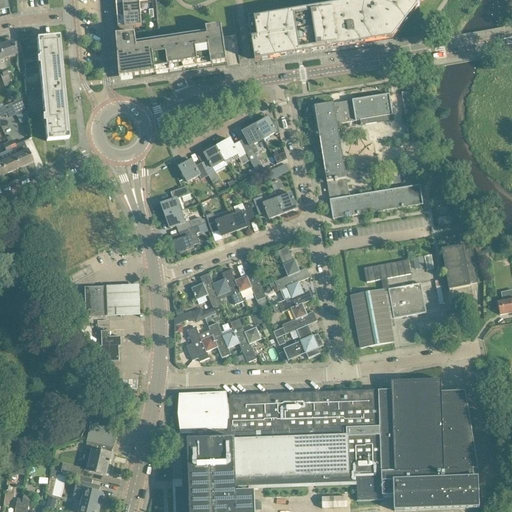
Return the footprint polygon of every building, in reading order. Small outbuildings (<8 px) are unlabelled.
[(0,0),(0,10),(9,8),(6,0),(0,0)] [(136,40),(136,37),(134,27),(142,27),(139,0),(115,0),(118,29),(119,29),(120,36),(116,36),(117,45),(119,74),(120,74),(120,76),(122,78),(124,78),(133,77),(133,80),(228,66),(227,62),(227,63),(221,27),(136,40)] [(418,1),(421,3),(423,0),(366,0),(366,1),(249,20),(255,58),(261,57),(259,43),(271,41),(273,55),(338,45),(337,38),(341,37),(342,46),(347,45),(351,44),(350,36),(354,35),(355,42),(390,37),(418,1)] [(65,139),(56,38),(58,38),(58,37),(36,39),(46,142),(67,140),(67,139),(65,139)] [(17,54),(22,52),(18,42),(13,44),(12,42),(0,45),(0,52),(3,60),(17,55),(17,54)] [(2,60),(3,60),(0,52),(0,69),(1,70),(3,78),(8,76),(6,68),(5,68),(2,60)] [(417,137),(411,102),(409,92),(401,93),(409,139),(417,137)] [(393,116),(391,105),(390,95),(315,107),(333,220),(422,205),(419,186),(349,198),(337,125),(393,116)] [(29,122),(27,111),(26,97),(0,108),(0,116),(5,114),(6,117),(15,113),(20,125),(29,122)] [(279,134),(280,133),(277,122),(276,122),(272,125),(269,119),(256,126),(264,140),(275,134),(276,135),(279,133),(279,134)] [(254,145),(264,140),(256,126),(243,133),(246,140),(240,143),(251,163),(257,159),(252,152),(257,149),(254,145)] [(251,163),(240,143),(234,147),(230,140),(217,148),(225,162),(237,155),(243,165),(250,161),(251,163)] [(13,141),(8,143),(19,169),(19,168),(33,162),(29,153),(27,150),(23,142),(15,146),(13,141)] [(6,159),(0,162),(0,163),(5,175),(6,175),(19,169),(8,143),(3,145),(6,152),(4,154),(6,159)] [(224,162),(225,162),(217,148),(204,155),(208,161),(202,165),(212,184),(219,180),(215,173),(227,166),(224,162)] [(277,165),(287,160),(285,153),(274,158),(277,165)] [(212,184),(202,165),(196,168),(192,161),(179,168),(188,183),(199,177),(201,180),(207,176),(212,184)] [(280,175),(277,169),(268,174),(270,180),(280,175)] [(280,183),(272,186),(274,191),(282,188),(280,183)] [(180,199),(192,194),(186,187),(171,193),(174,200),(162,205),(166,218),(187,210),(187,209),(184,210),(180,199)] [(283,214),(278,199),(276,194),(269,197),(271,202),(267,203),(266,200),(262,201),(261,198),(254,201),(260,215),(266,213),(269,220),(283,214)] [(278,199),(283,214),(297,209),(292,194),(278,199)] [(254,217),(250,208),(250,206),(242,208),(243,212),(230,217),(236,232),(250,227),(247,220),(254,217)] [(190,229),(188,222),(187,218),(189,217),(187,210),(166,218),(170,229),(177,227),(180,234),(206,224),(190,229)] [(221,237),(236,232),(230,217),(216,222),(215,218),(208,221),(212,233),(219,230),(221,237)] [(197,235),(200,232),(201,234),(209,231),(206,224),(180,234),(182,240),(174,243),(178,254),(180,253),(181,256),(187,253),(186,251),(194,248),(193,246),(200,244),(197,235)] [(479,283),(477,274),(469,231),(440,236),(443,249),(441,249),(449,290),(470,286),(470,285),(479,283)] [(412,258),(415,270),(424,267),(422,256),(412,258)] [(363,269),(366,283),(411,274),(408,260),(363,269)] [(288,288),(299,283),(310,278),(307,272),(301,274),(295,261),(283,266),(288,277),(275,282),(278,292),(288,288)] [(266,298),(257,276),(253,267),(246,269),(249,276),(236,281),(236,282),(240,293),(242,299),(253,295),(259,309),(268,305),(265,298),(266,298)] [(236,282),(236,281),(231,270),(224,273),(227,280),(214,285),(218,297),(229,292),(234,306),(243,302),(242,299),(240,293),(236,282)] [(218,297),(214,285),(209,274),(203,277),(205,283),(192,289),(198,305),(207,302),(205,297),(207,296),(213,309),(222,306),(218,297)] [(292,309),(303,305),(314,300),(311,293),(304,296),(299,283),(288,288),(292,299),(279,304),(282,311),(283,314),(292,310),(292,309)] [(361,349),(394,342),(390,320),(426,313),(421,284),(351,297),(361,349)] [(105,287),(106,317),(141,316),(140,286),(105,287)] [(427,305),(440,304),(439,286),(426,287),(427,305)] [(106,317),(105,287),(85,288),(86,318),(106,317)] [(500,315),(510,313),(511,312),(511,291),(502,293),(501,293),(503,302),(498,303),(498,302),(497,302),(500,316),(501,316),(500,315)] [(275,314),(282,311),(279,304),(272,307),(275,314)] [(308,326),(317,322),(315,315),(308,318),(303,305),(292,309),(292,310),(296,320),(282,326),(283,328),(286,335),(296,331),(308,326)] [(192,319),(203,314),(201,309),(194,312),(190,314),(192,319)] [(205,318),(215,314),(213,309),(203,314),(205,318)] [(198,321),(205,318),(203,314),(192,319),(194,323),(198,321)] [(261,340),(257,331),(256,329),(246,334),(240,320),(231,324),(233,329),(235,333),(240,344),(239,344),(244,355),(250,352),(247,346),(261,340)] [(233,329),(222,333),(218,324),(209,328),(210,330),(213,337),(214,336),(219,347),(217,348),(222,359),(228,356),(226,350),(239,344),(240,344),(235,333),(233,329)] [(313,337),(308,326),(296,331),(301,342),(283,349),(288,361),(306,354),(308,359),(320,354),(318,349),(323,346),(318,334),(313,337)] [(213,337),(210,330),(200,334),(197,327),(187,331),(192,344),(186,347),(193,362),(199,359),(200,363),(209,359),(207,352),(217,348),(219,347),(214,336),(213,337)] [(283,328),(273,332),(276,339),(281,337),(286,335),(283,328)] [(101,347),(101,357),(104,357),(104,362),(119,362),(119,347),(121,347),(121,337),(110,338),(110,332),(101,332),(102,347),(101,347)] [(381,481),(357,482),(358,501),(383,500),(382,496),(394,496),(394,511),(480,508),(478,477),(473,478),(473,470),(478,470),(465,392),(442,393),(441,381),(391,382),(392,391),(379,391),(381,481)] [(381,481),(379,391),(230,397),(230,399),(225,399),(225,393),(224,393),(224,394),(182,396),(182,394),(180,394),(183,415),(182,436),(183,436),(183,443),(181,443),(182,481),(184,481),(184,488),(175,489),(175,511),(254,511),(254,494),(249,494),(249,491),(251,491),(251,490),(248,490),(248,487),(357,482),(381,481)] [(117,422),(123,420),(130,417),(126,408),(113,414),(117,422)] [(111,461),(110,461),(117,433),(111,431),(113,424),(89,418),(87,426),(91,427),(86,449),(90,450),(85,471),(106,476),(109,463),(110,463),(111,461)] [(99,487),(89,485),(78,482),(74,496),(84,498),(80,511),(98,511),(102,495),(98,494),(99,487)] [(21,511),(27,511),(29,493),(23,493),(22,504),(21,511)]
